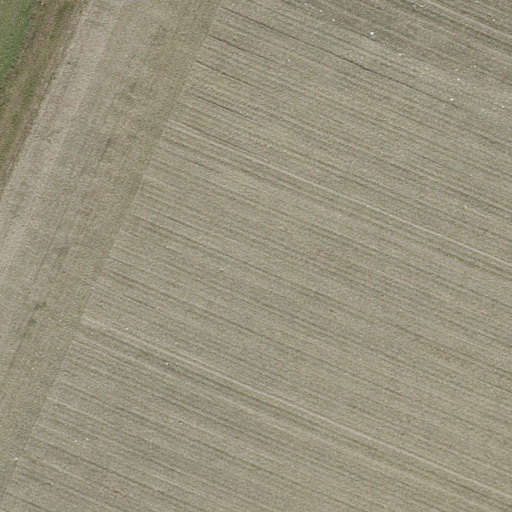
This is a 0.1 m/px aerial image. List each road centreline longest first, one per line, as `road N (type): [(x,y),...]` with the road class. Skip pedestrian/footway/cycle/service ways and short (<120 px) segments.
road 1 (track): [(302,0),(511,108)]
road 2 (track): [(71,0),(0,161)]
